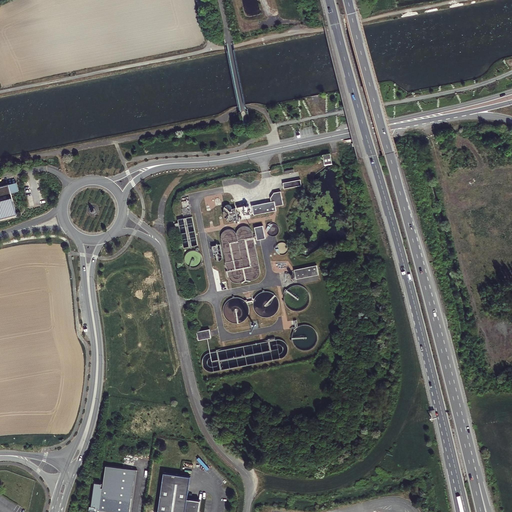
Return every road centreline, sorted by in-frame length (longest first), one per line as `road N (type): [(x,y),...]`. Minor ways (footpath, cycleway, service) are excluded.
road 1 (trunk): [(329,0),(465,511)]
road 2 (trunk): [(488,511),(402,199)]
road 3 (trunk): [(480,511),(402,199)]
road 4 (unclassified): [(246,511),(248,477),(212,437),(190,384),(156,239)]
road 5 (tertiary): [(170,163),(220,160),(404,120)]
road 6 (tertiary): [(73,234),(81,246),(93,362),(67,464)]
road 7 (tertiary): [(75,467),(98,396),(91,271),(104,238)]
road 8 (trunk): [(402,199),(348,0)]
